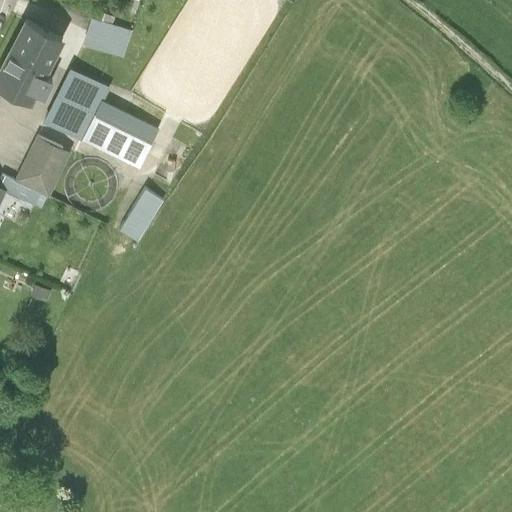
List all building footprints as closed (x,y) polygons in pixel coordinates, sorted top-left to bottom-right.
[(93,17),(112,23),(114,15),(96,9),(93,17)] [(93,17),(90,16),(82,42),(124,55),(132,29),(112,23),(93,17)] [(25,18),(11,46),(47,65),(61,37),(25,18)] [(43,73),(47,65),(11,46),(0,67),(0,83),(29,99),(34,88),(42,92),(50,77),(43,73)] [(44,117),(82,137),(102,98),(108,86),(71,67),(44,117)] [(159,127),(102,98),(82,137),(138,167),(159,127)] [(37,134),(17,177),(41,188),(50,193),(70,149),(37,134)] [(5,172),(0,182),(0,186),(4,188),(34,202),(41,188),(17,177),(5,172)] [(148,180),(120,223),(142,236),(169,194),(148,180)] [(137,239),(109,223),(81,273),(109,289),(137,239)]
